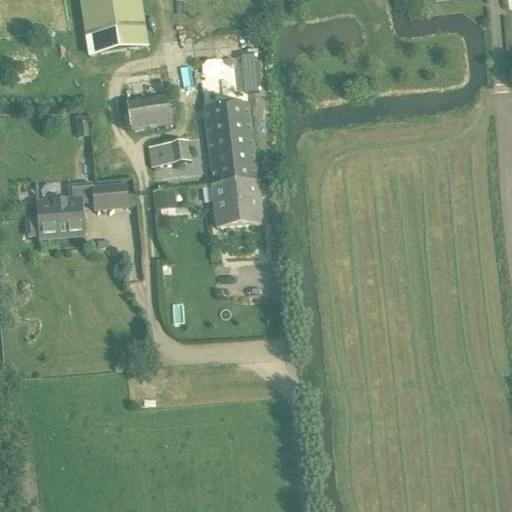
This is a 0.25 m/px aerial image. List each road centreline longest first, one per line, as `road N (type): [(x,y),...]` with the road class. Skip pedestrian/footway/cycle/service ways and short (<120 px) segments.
road 1 (unknown): [(170,56),(122,90),(115,110),(118,138),(147,198),(160,336),(185,359),(270,372),(292,399)]
road 2 (track): [(304,511),(279,270)]
road 3 (track): [(511,228),(491,0)]
